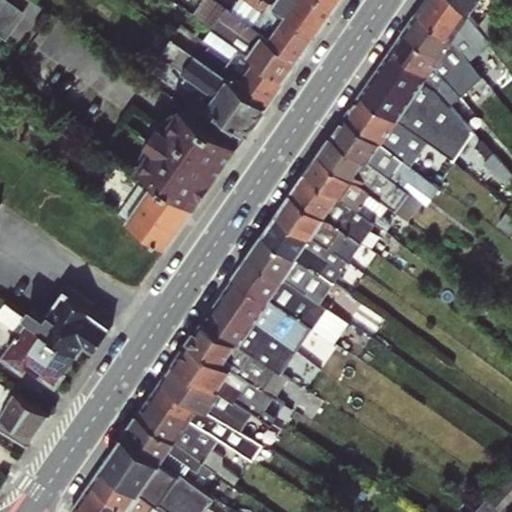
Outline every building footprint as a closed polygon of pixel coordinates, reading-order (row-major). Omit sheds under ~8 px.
[(21,0),(0,0),(0,27),(12,35),(30,5),(21,0)] [(269,0),(236,0),(231,10),(300,56),(317,32),(269,0)] [(337,3),(333,0),(269,0),(317,32),(337,3)] [(469,15),(457,0),(426,0),(418,12),(455,39),(462,53),(466,55),(476,49),(491,69),(496,65),(500,73),(510,68),(505,61),(469,15)] [(479,0),(457,0),(469,15),(479,0)] [(300,56),(231,10),(226,6),(212,26),(285,78),(300,56)] [(455,39),(418,12),(405,31),(455,65),(462,53),(455,39)] [(285,78),(212,26),(204,38),(181,22),(173,36),(267,103),(285,78)] [(455,65),(405,31),(391,50),(428,75),(463,119),(474,111),(447,77),(455,65)] [(267,103),(173,36),(160,54),(214,93),(208,103),(221,112),(212,126),(238,145),(267,103)] [(428,75),(391,50),(378,70),(465,141),(473,130),(463,119),(428,75)] [(465,141),(378,70),(361,95),(421,135),(441,150),(454,156),(465,141)] [(421,135),(361,95),(346,116),(425,175),(433,163),(412,147),(421,135)] [(238,145),(212,126),(175,100),(136,161),(155,177),(195,206),(238,145)] [(425,175),(346,116),(333,134),(423,201),(428,204),(440,186),(425,175)] [(423,201),(333,134),(321,152),(389,206),(408,220),(423,201)] [(389,206),(321,152),(307,172),(367,217),(377,225),(389,206)] [(367,217),(307,172),(294,190),(361,242),(376,252),(382,244),(367,234),(372,228),(365,223),(367,217)] [(195,206),(155,177),(148,187),(139,182),(117,213),(166,246),(195,206)] [(361,242),(294,190),(279,213),(334,251),(349,261),(361,242)] [(334,251),(279,213),(265,232),(300,256),(334,280),(345,266),(330,256),(334,251)] [(250,254),(285,277),(300,256),(265,232),(250,254)] [(285,277),(250,254),(235,276),(313,327),(335,340),(349,319),(285,277)] [(219,299),(295,351),(313,327),(235,276),(219,299)] [(97,348),(115,316),(63,286),(48,313),(29,303),(25,310),(8,300),(1,312),(21,324),(5,350),(61,382),(85,341),(97,348)] [(204,320),(266,359),(270,352),(287,362),(295,351),(219,299),(204,320)] [(266,359),(204,320),(190,341),(276,396),(289,376),(266,359)] [(276,396),(190,341),(175,361),(252,411),(271,424),(286,401),(276,396)] [(252,411),(175,361),(163,380),(230,423),(235,414),(247,421),(252,411)] [(1,376),(0,377),(0,422),(30,442),(51,408),(1,376)] [(151,396),(215,441),(219,436),(253,458),(264,441),(230,423),(163,380),(151,396)] [(215,441),(151,396),(139,413),(220,470),(228,456),(212,446),(215,441)] [(220,470),(139,413),(126,433),(185,474),(191,465),(213,480),(220,470)] [(115,448),(205,509),(215,494),(185,474),(126,433),(115,448)] [(203,511),(205,509),(115,448),(105,464),(174,511),(203,511)] [(174,511),(105,464),(92,482),(134,511),(174,511)] [(511,511),(511,466),(470,511),(511,511)] [(134,511),(92,482),(71,511),(134,511)]
